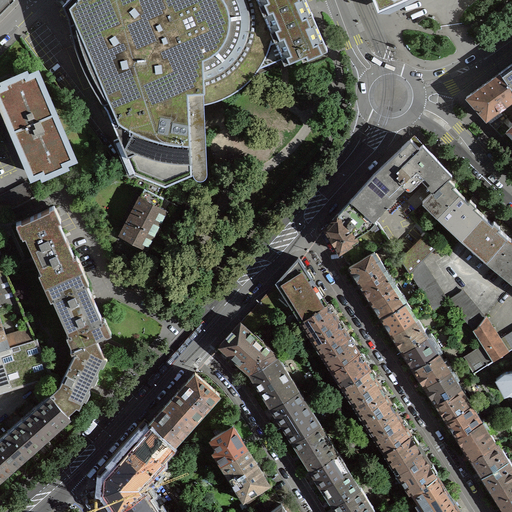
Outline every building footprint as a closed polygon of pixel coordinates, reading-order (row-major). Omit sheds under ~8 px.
[(0,0),(0,14),(14,0),(0,0)] [(66,0),(63,4),(68,17),(71,30),(74,41),(79,56),(85,71),(90,80),(98,94),(107,107),(119,136),(114,138),(125,165),(120,167),(130,180),(144,188),(159,196),(165,184),(192,173),(193,173),(194,174),(195,177),(198,178),(200,178),(203,178),(205,176),(207,174),(207,171),(204,102),(211,101),(217,99),(222,97),(226,95),(230,93),(234,91),(239,88),(243,84),(247,81),(251,77),(255,72),(259,67),(274,61),(282,57),(284,63),(301,56),(303,59),(327,49),(306,0),(66,0)] [(511,62),(505,68),(500,71),(511,87),(511,62)] [(511,101),(510,99),(511,97),(511,87),(500,71),(485,83),(466,96),(496,129),(507,117),(499,109),(511,101)] [(14,128),(53,111),(49,102),(46,103),(37,83),(40,81),(36,72),(27,76),(25,72),(5,81),(7,84),(0,87),(0,95),(1,98),(5,97),(13,117),(10,119),(14,128)] [(53,122),(57,120),(53,111),(14,128),(18,137),(21,136),(30,156),(26,158),(33,173),(43,168),(44,172),(64,163),(63,160),(72,156),(66,141),(62,142),(53,122)] [(508,132),(511,135),(511,122),(507,117),(496,129),(502,135),(507,131),(508,132)] [(419,148),(411,138),(393,156),(375,172),(397,192),(405,185),(406,187),(408,187),(409,188),(411,187),(412,186),(418,181),(422,186),(407,200),(415,208),(423,201),(448,177),(451,173),(423,144),(419,148)] [(397,192),(375,172),(366,182),(351,199),(373,218),(397,192)] [(448,177),(423,201),(437,215),(440,212),(460,192),(453,185),(454,183),(452,181),(448,177)] [(0,213),(34,195),(27,182),(0,196),(0,213)] [(163,198),(159,196),(144,188),(120,234),(146,248),(163,217),(170,220),(178,205),(170,201),(166,209),(159,206),(163,198)] [(468,200),(460,192),(440,212),(464,235),(483,214),(474,206),(476,204),(472,201),(470,199),(468,200)] [(345,257),(351,265),(373,251),(390,240),(379,223),(373,218),(351,199),(351,198),(335,216),(324,228),(330,236),(329,236),(330,238),(331,240),(332,242),(334,243),(339,251),(341,250),(345,257)] [(19,222),(47,284),(80,269),(52,206),(19,222)] [(483,214),(464,235),(489,257),(507,235),(498,228),(500,226),(496,223),(494,220),(492,222),(483,214)] [(409,250),(401,258),(409,271),(421,260),(438,243),(427,232),(409,250)] [(511,239),(507,235),(489,257),(511,275),(511,239)] [(360,283),(385,267),(379,257),(377,258),(373,251),(351,265),(349,266),(351,270),(354,274),(353,276),(355,279),(357,280),(360,283)] [(313,279),(298,257),(277,281),(284,293),(274,304),(291,331),(301,320),(301,319),(327,302),(313,279)] [(421,260),(409,271),(433,309),(447,300),(421,260)] [(385,267),(360,283),(362,287),(361,289),(363,292),(366,293),(368,296),(371,300),(394,285),(389,278),(391,277),(385,267)] [(96,337),(108,331),(80,269),(47,284),(75,346),(96,337)] [(6,274),(0,275),(0,307),(12,303),(19,301),(6,274)] [(277,281),(241,321),(254,333),(263,341),(271,348),(291,331),(301,320),(284,293),(277,281)] [(400,295),(402,294),(396,284),(394,285),(371,300),(373,304),(371,304),(373,307),(375,310),(376,309),(381,317),(405,302),(400,295)] [(473,329),(477,327),(485,317),(462,289),(460,292),(448,299),(473,329)] [(19,301),(12,303),(17,314),(23,311),(19,301)] [(392,334),(415,319),(411,312),(413,311),(407,301),(405,302),(381,317),(383,320),(382,321),(384,324),(385,327),(387,326),(392,334)] [(327,302),(301,319),(311,335),(338,319),(337,316),(333,311),(333,310),(334,307),(331,304),(328,303),(327,302)] [(485,348),(493,360),(507,351),(485,317),(477,327),(473,329),(485,348)] [(0,318),(0,350),(10,347),(0,318)] [(338,319),(311,335),(322,352),(348,335),(348,334),(343,327),(344,324),(342,320),(339,319),(338,319)] [(426,336),(428,335),(422,325),(420,326),(415,319),(392,334),(395,338),(397,342),(397,343),(402,351),(426,336)] [(254,333),(241,321),(219,345),(235,359),(250,372),(274,357),(277,355),(276,353),(271,348),(263,341),(260,344),(251,335),(254,333)] [(348,335),(322,352),(332,368),(359,352),(358,350),(354,343),(355,340),(352,336),(349,336),(348,335)] [(413,368),(439,351),(428,335),(426,336),(402,351),(405,356),(408,360),(408,359),(413,368)] [(49,393),(52,395),(65,410),(73,403),(79,406),(104,356),(96,337),(75,346),(70,347),(72,351),(75,349),(77,352),(75,353),(60,384),(49,393)] [(10,347),(0,350),(0,391),(48,376),(49,375),(51,374),(36,339),(10,347)] [(466,360),(474,372),(493,360),(485,348),(466,360)] [(424,385),(450,369),(439,351),(413,368),(416,372),(415,375),(417,378),(420,378),(422,382),(424,385)] [(343,385),(369,368),(368,367),(364,360),(365,357),(363,353),(360,352),(359,352),(332,368),(343,385)] [(274,357),(250,372),(261,389),(271,406),(296,391),(289,381),(293,379),(284,365),(281,367),(274,357)] [(370,369),(369,368),(343,385),(353,401),(380,384),(379,383),(375,377),(375,376),(376,373),(373,370),(370,369)] [(435,402),(459,387),(461,386),(450,369),(424,385),(427,388),(429,392),(428,392),(428,394),(430,397),(433,398),(435,402)] [(511,370),(504,372),(496,378),(502,386),(503,386),(503,385),(507,383),(511,386),(510,391),(511,391),(511,370)] [(193,417),(216,391),(195,372),(183,385),(172,398),(193,417)] [(364,418),(390,401),(389,400),(385,393),(386,393),(386,390),(384,386),(381,385),(381,386),(380,384),(353,401),(364,418)] [(446,419),(470,404),(472,403),(465,393),(463,394),(459,387),(435,402),(437,405),(440,409),(439,412),(441,414),(443,415),(446,419)] [(282,423),(293,440),(317,425),(311,415),(314,413),(305,399),(302,401),(296,391),(271,406),(282,423)] [(38,408),(55,427),(57,426),(59,427),(63,423),(62,422),(69,415),(65,410),(52,395),(38,408)] [(170,442),(193,417),(172,398),(161,410),(149,423),(170,442)] [(374,434),(401,417),(400,416),(396,409),(397,406),(394,402),(391,402),(390,401),(364,418),(374,434)] [(457,436),(482,420),(482,419),(476,410),(474,411),(470,404),(446,419),(448,423),(451,427),(450,429),(452,432),(455,432),(457,436)] [(49,435),(48,434),(55,427),(38,408),(24,420),(41,440),(43,438),(45,439),(49,435)] [(385,451),(411,434),(410,432),(406,426),(407,423),(405,419),(402,418),(402,419),(401,417),(374,434),(385,451)] [(36,447),(34,446),(41,440),(24,420),(10,432),(28,452),(30,450),(31,451),(36,447)] [(471,458),(494,444),(496,442),(482,420),(457,436),(458,437),(458,438),(457,439),(460,443),(461,443),(466,450),(471,458)] [(103,475),(102,490),(102,491),(103,493),(106,497),(113,507),(112,507),(114,509),(115,509),(116,510),(146,489),(143,485),(177,448),(170,442),(149,423),(104,473),(103,474),(103,475)] [(233,425),(211,439),(225,461),(247,447),(245,445),(246,444),(244,440),(243,441),(238,433),(233,425)] [(317,425),(293,440),(299,449),(303,454),(306,459),(305,459),(311,468),(335,453),(317,425)] [(22,460),(20,458),(28,452),(10,432),(0,440),(0,448),(14,464),(16,462),(17,464),(22,460)] [(396,472),(424,454),(423,453),(417,443),(419,442),(414,435),(412,436),(411,434),(385,451),(393,464),(392,465),(396,472)] [(481,475),(508,458),(502,448),(498,451),(494,444),(471,458),(476,466),(476,467),(481,475)] [(269,483),(269,482),(258,465),(247,447),(225,461),(225,462),(232,473),(229,475),(236,487),(239,485),(246,496),(243,498),(244,498),(249,507),(261,500),(274,491),(269,483)] [(8,472),(7,470),(14,464),(0,448),(0,476),(2,475),(3,476),(8,472)] [(346,471),(335,453),(311,468),(312,471),(316,477),(314,478),(320,487),(346,471)] [(410,491),(411,490),(437,474),(435,472),(437,471),(433,463),(431,465),(425,455),(424,454),(396,472),(400,478),(402,477),(410,491)] [(492,492),(511,479),(511,472),(511,470),(511,469),(511,464),(508,458),(481,475),(485,481),(487,484),(487,483),(492,492)] [(333,503),(357,488),(346,471),(320,487),(325,496),(327,495),(332,502),(333,503)] [(446,488),(437,474),(411,490),(418,501),(420,500),(424,506),(448,491),(446,488)] [(503,509),(511,503),(511,479),(492,492),(494,495),(498,500),(497,501),(503,509)] [(372,511),(367,503),(370,501),(368,499),(365,501),(357,488),(333,503),(338,511),(339,511),(372,511)] [(161,511),(146,489),(116,510),(116,511),(161,511)] [(261,500),(265,507),(279,498),(274,491),(261,500)] [(454,511),(460,508),(458,506),(458,507),(453,499),(452,497),(450,494),(448,492),(448,491),(424,506),(427,511),(454,511)] [(287,511),(281,503),(268,511),(287,511)] [(511,511),(511,503),(503,509),(504,511),(511,511)]
